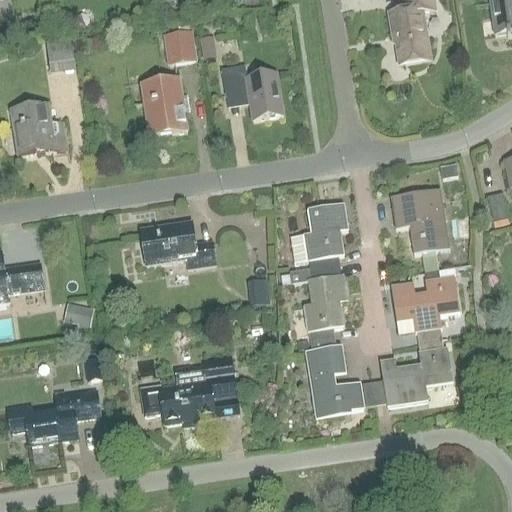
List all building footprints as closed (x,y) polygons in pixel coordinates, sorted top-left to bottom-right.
[(400,67),(431,63),(423,15),(436,13),(433,0),(403,0),(406,13),(388,16),(392,39),(394,39),(399,70),(401,70),(400,67)] [(511,0),(489,0),(496,38),(508,36),(508,39),(511,38),(511,0)] [(167,70),(196,65),(191,36),(163,40),(167,70)] [(202,64),(215,62),(212,41),(199,43),(202,64)] [(46,47),(51,78),(75,74),(70,43),(46,47)] [(254,125),(283,120),(276,77),(248,82),(246,69),(222,73),(227,100),(249,96),(251,108),(254,125)] [(149,141),(185,136),(178,83),(141,88),(149,141)] [(16,161),(66,154),(61,125),(50,127),(47,108),(9,114),(16,161)] [(511,159),(503,162),(510,190),(511,189),(511,159)] [(414,259),(436,256),(434,243),(447,241),(440,194),(391,202),(396,233),(409,231),(414,259)] [(492,227),(508,223),(502,198),(486,202),(492,227)] [(312,239),(290,242),(294,267),(310,265),(312,279),(306,280),(305,276),(289,278),(291,288),(307,286),(341,280),(338,261),(344,260),(340,235),(348,234),(344,209),(308,215),(312,239)] [(187,273),(215,269),(211,246),(194,249),(190,227),(141,235),(146,271),(185,265),(187,273)] [(0,309),(9,308),(8,299),(31,295),(26,270),(2,274),(0,259),(0,309)] [(440,285),(439,275),(425,277),(428,299),(416,301),(414,289),(393,292),(399,327),(414,325),(416,338),(418,338),(420,348),(442,344),(443,344),(442,334),(443,333),(441,320),(460,317),(454,282),(440,285)] [(309,336),(312,355),(336,352),(333,333),(344,331),(340,306),(348,305),(344,280),(341,280),(307,286),(311,310),(303,312),(307,337),(309,336)] [(268,308),(266,284),(246,286),(248,310),(268,308)] [(73,304),(68,324),(94,330),(98,310),(73,304)] [(380,366),(387,412),(428,405),(426,391),(452,387),(447,352),(443,353),(442,344),(420,348),(421,357),(419,357),(421,370),(396,374),(395,364),(380,366)] [(336,352),(312,355),(307,356),(316,410),(328,408),(330,421),(351,418),(351,415),(365,413),(361,388),(335,392),(333,380),(346,378),(342,351),(336,352)] [(88,387),(104,384),(99,354),(83,357),(88,387)] [(202,366),(205,387),(159,394),(159,390),(139,393),(143,420),(161,418),(163,430),(182,427),(183,432),(193,430),(193,426),(214,423),(211,403),(235,399),(230,362),(202,366)] [(11,438),(28,435),(30,451),(76,444),(73,426),(98,422),(94,397),(56,403),(58,416),(31,420),(30,411),(7,414),(11,438)]
